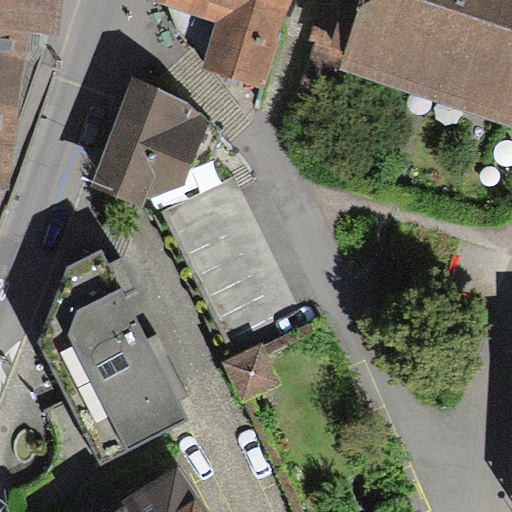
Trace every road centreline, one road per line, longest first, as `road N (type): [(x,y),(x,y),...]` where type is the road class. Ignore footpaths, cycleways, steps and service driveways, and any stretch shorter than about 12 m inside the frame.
road 1 (residential): [(444,511),(262,148)]
road 2 (residential): [(0,308),(38,219),(103,0)]
